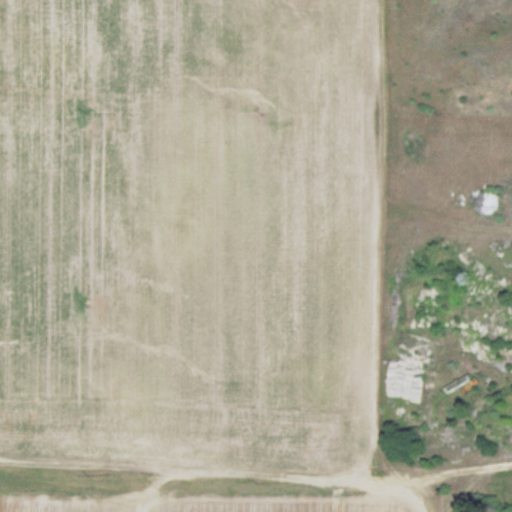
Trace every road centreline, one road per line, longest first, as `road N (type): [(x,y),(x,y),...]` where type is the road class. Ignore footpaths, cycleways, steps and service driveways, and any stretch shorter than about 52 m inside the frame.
road 1 (track): [(368,471),(374,0)]
road 2 (track): [(0,481),(368,481),(368,471)]
